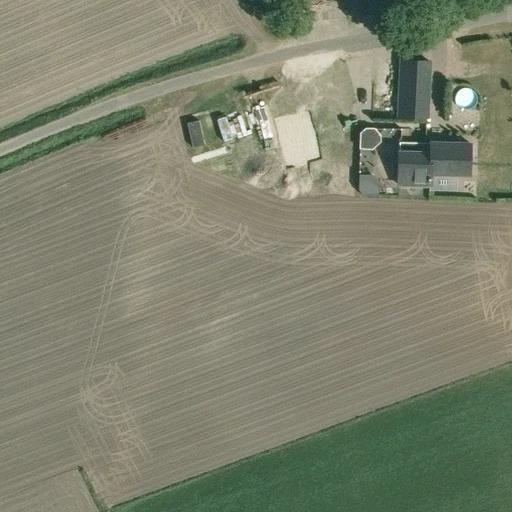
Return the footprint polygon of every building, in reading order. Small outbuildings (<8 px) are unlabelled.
[(362,0),(365,24),(403,19),(401,0),(362,0)] [(356,105),(366,102),(358,76),(296,94),(309,139),(361,124),(356,105)] [(399,92),(399,121),(421,121),(421,92),(399,92)] [(254,93),(210,109),(231,162),(254,153),(261,174),(311,153),(301,130),(269,142),(254,93)] [(365,127),(359,132),(359,149),(360,149),(372,149),(380,142),(380,135),(374,128),(365,127)] [(469,175),(470,143),(431,142),(431,144),(421,143),(421,151),(426,151),(425,161),(431,161),(431,173),(469,175)] [(431,173),(431,161),(425,161),(426,151),(421,151),(421,143),(399,143),(398,184),(430,185),(430,173),(431,173)]
